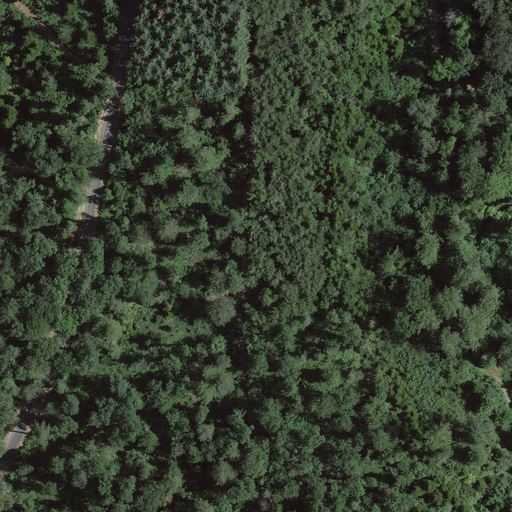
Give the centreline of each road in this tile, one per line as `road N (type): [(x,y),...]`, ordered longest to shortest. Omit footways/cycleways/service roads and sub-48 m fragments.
road 1 (track): [(221,511),(238,473),(243,416),(246,0)]
road 2 (unclassified): [(133,0),(55,355),(0,468)]
road 3 (track): [(511,405),(472,354),(415,236),(408,131),(435,48)]
